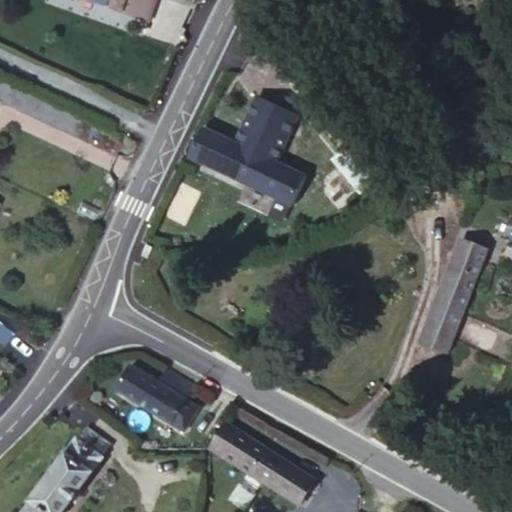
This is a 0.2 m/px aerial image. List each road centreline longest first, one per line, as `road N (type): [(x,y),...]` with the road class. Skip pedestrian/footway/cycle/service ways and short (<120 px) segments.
road 1 (residential): [(469,511),(91,303)]
road 2 (unknown): [(336,435),(387,374),(415,317),(429,255),(427,174),(438,141),(460,120),(511,105)]
road 3 (tertiary): [(236,0),(91,303)]
road 4 (tertiary): [(91,303),(28,407),(0,433)]
